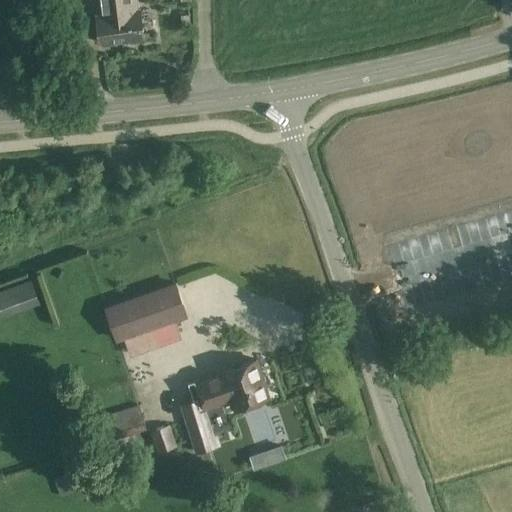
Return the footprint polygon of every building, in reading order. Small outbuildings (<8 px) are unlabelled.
[(135,0),(98,0),(100,14),(96,14),(100,43),(143,38),(140,9),(136,10),(135,0)] [(190,24),(189,15),(181,16),(183,25),(190,24)] [(67,44),(54,45),(56,62),(69,60),(67,44)] [(29,283),(0,293),(0,315),(36,303),(29,283)] [(151,327),(171,320),(174,319),(186,315),(175,284),(140,296),(106,308),(117,339),(124,336),(151,327)] [(211,320),(192,327),(195,336),(214,329),(211,320)] [(196,453),(214,448),(199,400),(220,393),(226,409),(235,406),(235,408),(269,396),(257,360),(188,383),(194,401),(181,405),(196,453)] [(93,446),(142,430),(134,405),(85,420),(93,446)] [(170,424),(151,432),(157,451),(176,445),(170,424)] [(281,446),(249,457),(253,470),(285,459),(281,446)] [(57,498),(77,491),(70,471),(51,478),(57,498)]
